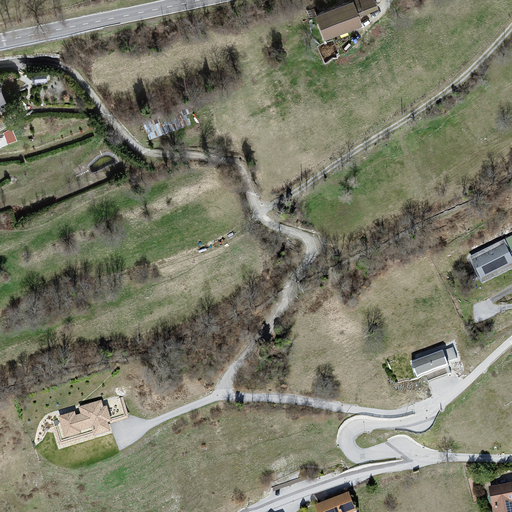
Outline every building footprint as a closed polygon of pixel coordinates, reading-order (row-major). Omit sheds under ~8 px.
[(376,8),(373,0),(349,0),(315,14),(325,39),(361,24),(358,15),(376,8)] [(160,114),(143,121),(150,135),(166,128),(160,114)] [(511,265),(506,252),(475,266),(484,285),(511,272),(511,265)] [(451,348),(415,360),(421,378),(457,367),(451,348)] [(101,405),(46,420),(54,449),(110,434),(101,405)] [(511,488),(483,494),(487,511),(509,511),(508,507),(511,506),(511,488)] [(349,511),(343,499),(314,511),(349,511)]
